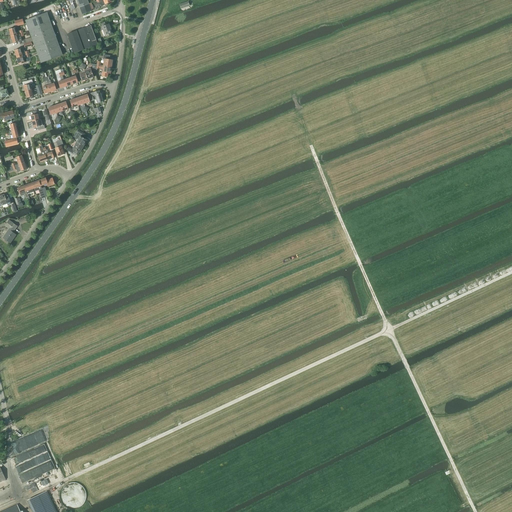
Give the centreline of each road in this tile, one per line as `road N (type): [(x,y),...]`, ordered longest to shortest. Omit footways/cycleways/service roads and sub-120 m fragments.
road 1 (track): [(511,271),(21,498),(27,511)]
road 2 (track): [(311,147),(475,511)]
road 3 (secondary): [(0,301),(115,126),(152,0)]
